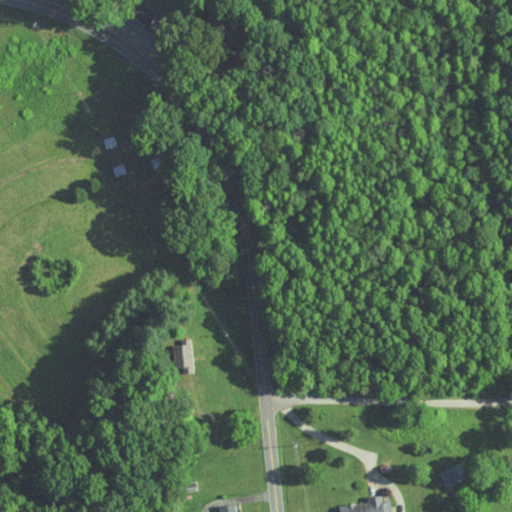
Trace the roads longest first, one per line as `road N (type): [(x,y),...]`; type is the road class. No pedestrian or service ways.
road 1 (tertiary): [(278,511),(252,264),(224,166),(185,104),(133,51),(77,18),(24,0)]
road 2 (residential): [(267,399),(511,399)]
